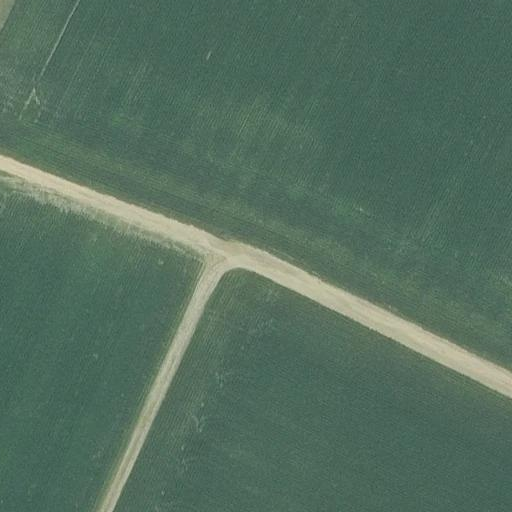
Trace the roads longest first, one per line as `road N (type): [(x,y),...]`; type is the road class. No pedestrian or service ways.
road 1 (track): [(511,387),(218,248)]
road 2 (track): [(218,248),(102,511)]
road 3 (track): [(218,248),(0,162)]
